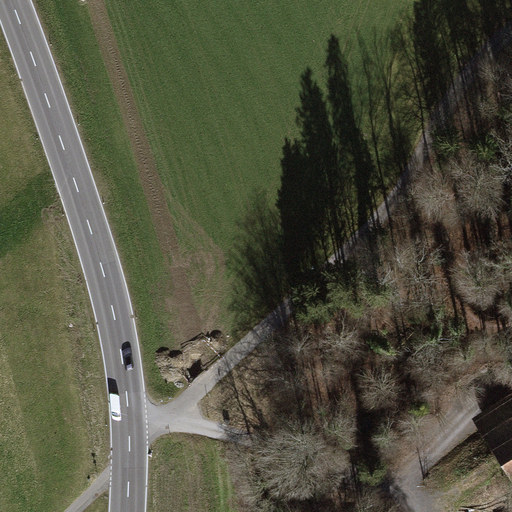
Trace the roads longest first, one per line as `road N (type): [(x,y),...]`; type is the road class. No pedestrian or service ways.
road 1 (track): [(511,34),(489,53),(386,217),(179,417),(130,420)]
road 2 (secondary): [(127,511),(130,420),(117,320),(11,0)]
